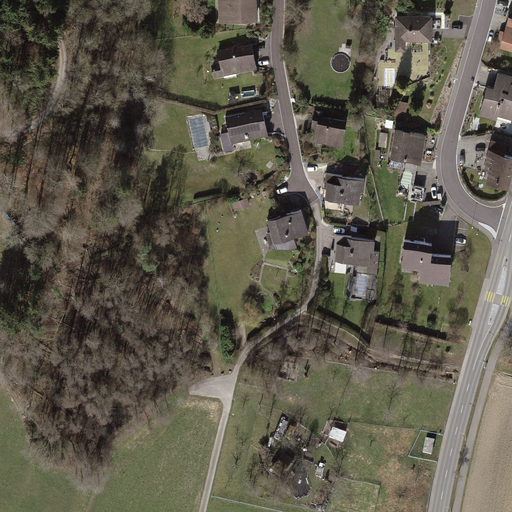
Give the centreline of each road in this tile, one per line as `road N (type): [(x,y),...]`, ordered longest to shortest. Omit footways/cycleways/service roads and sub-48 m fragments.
road 1 (track): [(200,511),(240,356),(311,298),(318,220),(299,183)]
road 2 (tertiary): [(439,511),(511,237)]
road 3 (residential): [(511,225),(474,212),(450,174),(487,0)]
road 4 (residential): [(279,0),(278,55),(299,183)]
road 5 (track): [(36,0),(61,39),(65,72),(52,108),(0,133)]
